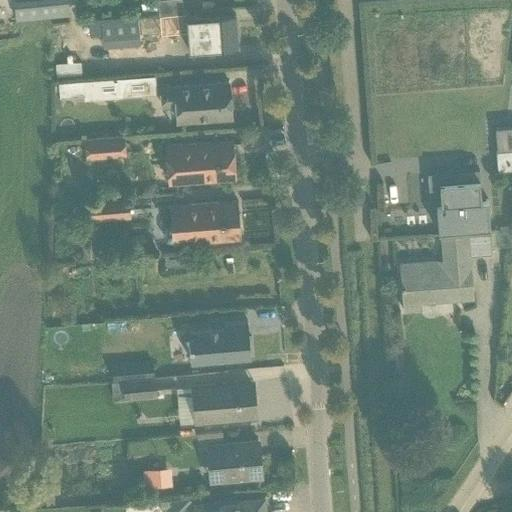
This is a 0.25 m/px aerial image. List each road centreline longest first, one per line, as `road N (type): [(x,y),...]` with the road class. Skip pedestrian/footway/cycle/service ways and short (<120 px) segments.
road 1 (unclassified): [(298,146),(321,511)]
road 2 (unclassified): [(284,0),(298,146)]
road 3 (residential): [(341,0),(353,142)]
